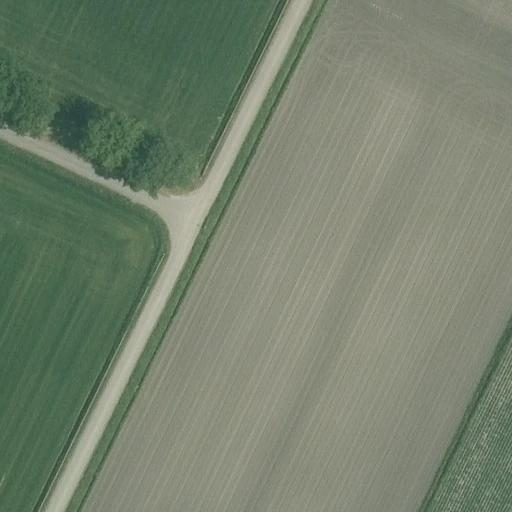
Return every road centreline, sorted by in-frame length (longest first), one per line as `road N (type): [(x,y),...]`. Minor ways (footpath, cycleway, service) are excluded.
road 1 (unclassified): [(196,229),(58,511)]
road 2 (unclassified): [(307,0),(196,229)]
road 3 (unclassified): [(0,136),(196,229)]
